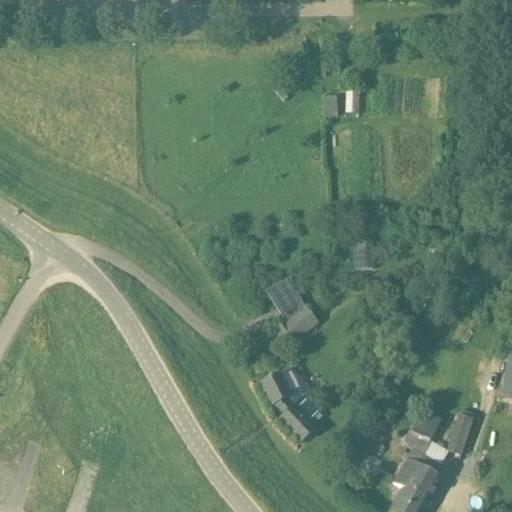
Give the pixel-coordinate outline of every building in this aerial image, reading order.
[(323,99),(324,119),(336,119),(335,99),(323,99)] [(354,247),(355,273),(373,272),(372,246),(354,247)] [(286,350),(298,340),(317,325),(304,308),(272,333),(286,350)] [(511,354),(507,353),(499,397),(511,399),(511,354)] [(278,421),(300,444),(319,427),(296,404),(293,407),(287,401),(290,400),(278,376),(258,386),(270,410),(273,408),(282,417),(278,421)] [(471,423),(456,419),(445,455),(459,459),(471,423)] [(409,451),(405,460),(417,467),(429,443),(410,433),(402,448),(409,451)] [(422,511),(439,482),(404,462),(391,486),(401,492),(389,511),(422,511)]
